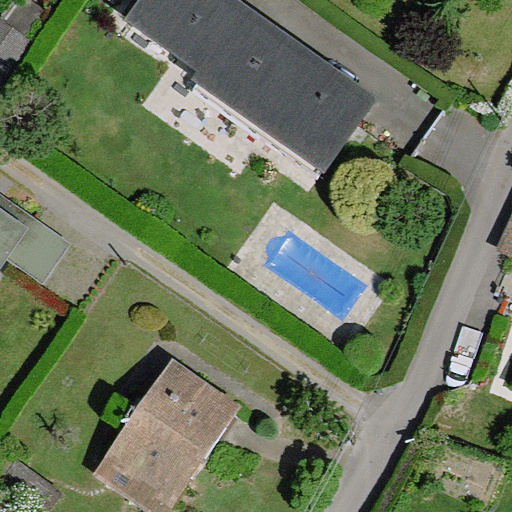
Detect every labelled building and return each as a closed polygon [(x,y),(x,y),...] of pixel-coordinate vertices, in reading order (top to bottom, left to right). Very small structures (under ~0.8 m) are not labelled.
[(371,109),(215,0),(155,0),(136,28),(207,78),(196,94),(318,183),(371,109)] [(0,27),(0,89),(29,48),(0,27)] [(0,227),(15,238),(2,258),(45,289),(74,251),(0,199),(0,227)] [(0,261),(2,258),(15,238),(0,227),(0,261)] [(239,414),(174,370),(116,453),(181,498),(239,414)]
